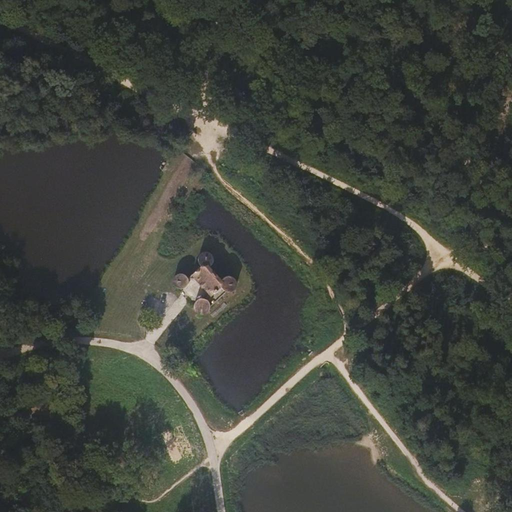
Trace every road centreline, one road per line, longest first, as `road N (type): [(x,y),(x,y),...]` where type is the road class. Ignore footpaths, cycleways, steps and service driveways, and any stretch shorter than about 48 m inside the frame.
road 1 (track): [(0,21),(386,207),(447,257)]
road 2 (track): [(461,511),(376,421),(333,349)]
road 3 (track): [(214,451),(333,349)]
